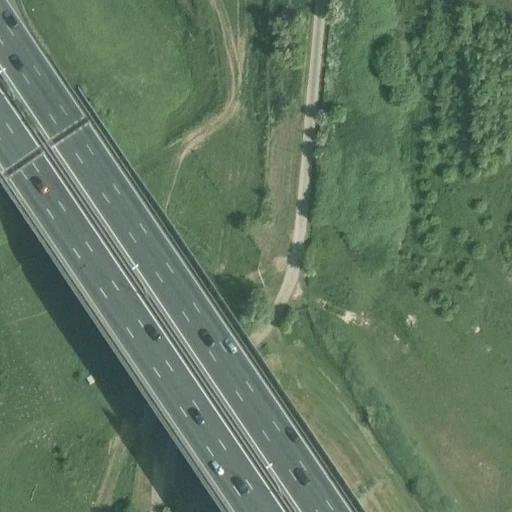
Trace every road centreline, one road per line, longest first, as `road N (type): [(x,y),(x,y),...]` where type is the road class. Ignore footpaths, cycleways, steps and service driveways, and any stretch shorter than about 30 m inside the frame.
road 1 (motorway): [(325,511),(0,25)]
road 2 (unclassified): [(154,511),(161,426),(263,335),(288,284),(319,0)]
road 3 (motorway): [(0,132),(256,511)]
